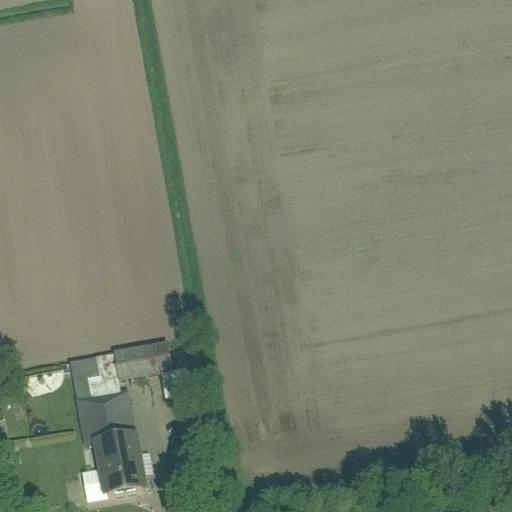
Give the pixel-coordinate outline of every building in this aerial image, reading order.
[(169,349),(123,357),(127,384),(170,377),(174,376),(169,349)] [(129,397),(127,384),(123,357),(105,360),(108,378),(95,381),(98,402),(129,397)] [(174,404),(201,399),(196,373),(174,376),(170,377),(174,404)] [(85,404),(93,450),(106,448),(143,442),(135,396),(129,397),(98,402),(85,404)] [(8,411),(0,412),(0,436),(12,435),(8,411)] [(115,502),(160,495),(150,440),(143,442),(106,448),(110,473),(115,502)] [(110,473),(89,477),(94,506),(115,502),(110,473)]
